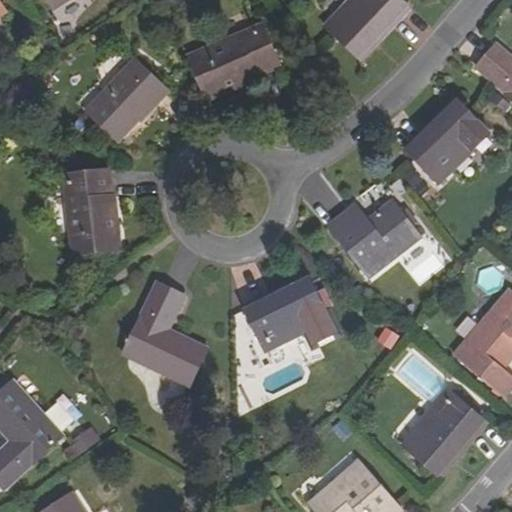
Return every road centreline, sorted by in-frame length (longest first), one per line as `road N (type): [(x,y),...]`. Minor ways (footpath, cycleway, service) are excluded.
road 1 (residential): [(480,0),(446,41),(279,174)]
road 2 (residential): [(279,174),(254,145),(217,138),(173,170),(168,207),(187,240),(204,250),(242,252)]
